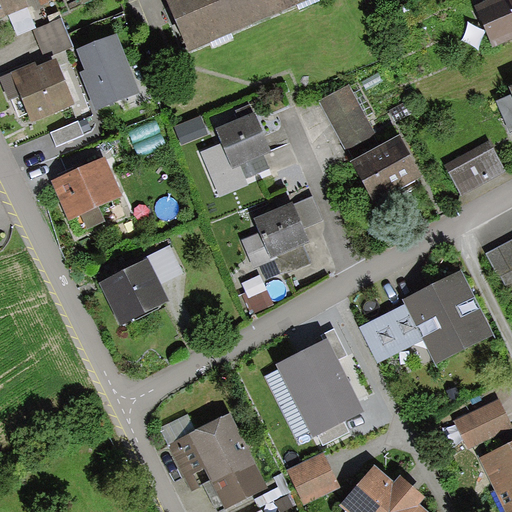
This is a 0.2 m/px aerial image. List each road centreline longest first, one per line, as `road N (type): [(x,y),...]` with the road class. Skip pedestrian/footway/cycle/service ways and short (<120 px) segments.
road 1 (residential): [(511,192),(122,407)]
road 2 (residential): [(122,407),(0,160)]
